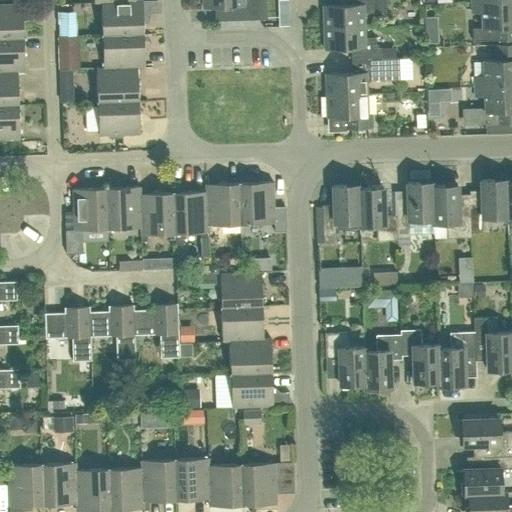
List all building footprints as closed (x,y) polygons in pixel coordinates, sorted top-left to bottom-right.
[(143,33),(142,0),(134,0),(135,0),(101,1),(101,2),(102,35),(143,33)] [(202,0),(202,8),(224,7),(225,20),(267,19),(266,0),(202,0)] [(322,5),(323,27),(364,26),(364,12),(386,11),(385,0),(349,0),(350,4),(322,5)] [(511,38),(511,1),(471,2),(471,13),(481,12),(481,28),(471,28),(471,40),(511,38)] [(22,4),(0,4),(0,38),(23,37),(22,4)] [(287,15),(278,15),(278,25),(288,24),(287,15)] [(351,48),(351,60),(381,59),(381,47),(376,48),(375,37),(365,37),(364,26),(323,27),(324,49),(351,48)] [(438,31),(425,31),(426,43),(438,43),(438,31)] [(137,67),(144,67),(143,33),(102,35),(103,67),(103,68),(137,67)] [(17,71),(25,71),(23,37),(0,38),(0,71),(17,71)] [(483,76),(474,76),(474,86),(511,84),(511,43),(493,44),(494,60),(483,60),(483,76)] [(352,72),(325,73),(326,95),(367,93),(366,80),(400,79),(399,58),(381,59),(351,60),(352,72)] [(103,67),(96,67),(97,101),(138,100),(137,67),(103,68),(103,67)] [(0,104),(19,104),(17,71),(0,71),(0,104)] [(511,84),(474,86),(474,96),(484,96),(484,108),(465,108),(466,124),(485,123),(486,123),(511,122),(511,84)] [(347,129),(372,128),(372,114),(368,115),(367,93),(326,95),(326,117),(347,117),(347,129)] [(98,135),(140,133),(138,100),(97,101),(98,135)] [(0,104),(0,138),(20,138),(19,104),(0,104)] [(417,127),(426,127),(426,114),(417,114),(417,127)] [(470,208),(470,212),(471,233),(483,232),(482,217),(506,217),(507,216),(506,183),(506,179),(481,180),(482,207),(470,208)] [(274,222),(273,181),(239,182),(240,224),(274,222)] [(396,200),(395,200),(396,214),(397,237),(409,237),(409,233),(434,232),(433,223),(433,219),(432,185),(433,185),(432,181),(407,182),(407,200),(396,200)] [(239,182),(205,184),(205,191),(206,191),(207,225),(208,225),(240,224),(239,182)] [(334,205),(322,205),(323,243),(336,242),(335,223),(359,222),(358,188),(358,184),(333,185),(334,205)] [(433,219),(433,223),(446,223),(446,238),(471,237),(471,233),(470,212),(458,212),(457,185),(433,185),(432,185),(433,219)] [(140,193),(140,186),(106,187),(108,228),(140,227),(141,227),(140,193)] [(72,188),(74,229),(108,228),(106,187),(72,188)] [(359,222),(359,226),(376,225),(377,240),(397,240),(397,237),(396,214),(384,215),(383,187),(358,188),(359,222)] [(174,233),(208,232),(208,225),(207,225),(206,191),(205,191),(173,192),(174,233)] [(140,227),(140,234),(174,233),(173,192),(140,193),(141,227),(140,227)] [(284,206),(274,206),(274,232),(285,231),(284,206)] [(74,230),(66,230),(67,253),(82,252),(81,240),(74,240),(74,230)] [(175,236),(175,247),(183,246),(183,235),(175,236)] [(200,237),(201,256),(208,256),(208,237),(200,237)] [(220,283),(221,307),(262,305),(261,272),(220,273),(220,283)] [(0,299),(17,299),(16,280),(0,280),(0,299)] [(384,291),(384,307),(385,322),(397,321),(396,307),(395,290),(384,291)] [(166,303),(166,308),(133,309),(134,334),(159,333),(160,357),(179,357),(177,303),(166,303)] [(116,359),(135,358),(134,334),(133,309),(133,304),(122,305),(122,310),(89,311),(90,336),(115,335),(116,359)] [(221,307),(222,341),(229,340),(263,339),(263,338),(262,305),(221,307)] [(72,360),(91,360),(90,336),(89,311),(89,306),(78,306),(78,311),(44,313),(45,338),(71,336),(72,360)] [(488,370),(511,369),(511,368),(511,354),(511,335),(511,331),(494,332),(494,317),(473,317),(474,331),(475,343),(486,342),(488,370)] [(18,324),(0,325),(0,343),(18,343),(18,324)] [(413,354),(414,382),(438,381),(439,381),(438,347),(438,343),(420,344),(420,329),(400,330),(400,334),(401,355),(413,354)] [(475,356),(475,343),(474,331),(449,332),(449,347),(438,347),(439,381),(438,381),(438,385),(464,384),(463,357),(475,356)] [(340,385),(365,384),(364,350),(364,346),(347,347),(346,332),(324,332),(325,358),(339,357),(340,385)] [(389,359),(401,359),(401,355),(400,334),(380,334),(381,350),(364,350),(365,384),(365,388),(390,387),(389,359)] [(271,372),(270,338),(263,338),(263,339),(229,340),(230,373),(271,372)] [(0,387),(20,387),(19,368),(0,369),(0,387)] [(231,407),(273,405),(271,372),(230,373),(231,407)] [(51,401),(51,409),(64,409),(64,401),(51,401)] [(256,425),(255,408),(234,409),(235,426),(256,425)] [(154,412),(140,412),(141,429),(155,428),(154,412)] [(462,445),(490,444),(490,456),(511,455),(511,430),(499,431),(499,418),(461,419),(462,445)] [(511,468),(511,455),(490,456),(482,456),(483,468),(463,469),(464,494),(468,494),(501,493),(501,492),(501,469),(511,468)] [(208,464),(208,457),(174,458),(176,499),(208,498),(209,498),(208,464)] [(174,458),(140,460),(141,467),(143,501),(176,499),(174,458)] [(76,469),(75,462),(42,463),(43,504),(76,503),(75,469),(76,469)] [(242,504),(276,503),(275,462),(241,463),(242,504)] [(42,463),(8,464),(9,506),(43,504),(42,463)] [(208,498),(209,505),(242,504),(241,463),(208,464),(209,498),(208,498)] [(110,509),(143,508),(143,501),(141,467),(108,468),(110,509)] [(76,503),(76,510),(110,509),(108,468),(76,469),(75,469),(76,503)] [(511,511),(511,504),(506,505),(505,492),(501,492),(501,493),(468,494),(468,511),(511,511)]
